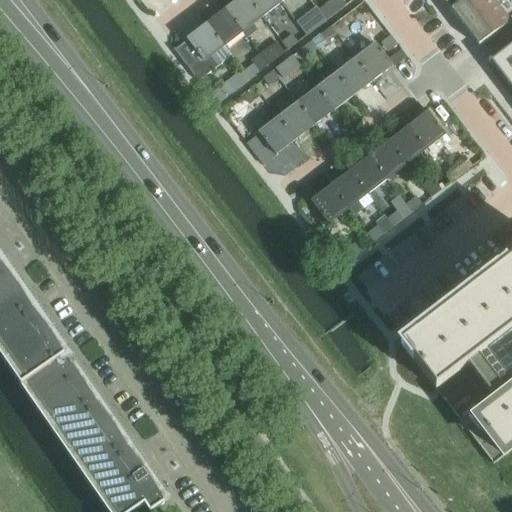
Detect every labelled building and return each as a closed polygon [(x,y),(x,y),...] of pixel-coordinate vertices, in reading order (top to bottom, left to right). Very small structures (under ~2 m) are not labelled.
[(247,0),(243,0),(227,13),(243,34),(262,19),(247,0)] [(277,0),(247,0),(262,19),(281,4),(277,0)] [(334,0),(318,13),(326,22),(346,7),(340,0),(334,0)] [(441,0),(452,14),(469,0),(441,0)] [(492,0),(469,0),(452,14),(465,31),(497,6),(492,0)] [(497,6),(465,31),(479,49),(511,24),(497,6)] [(227,13),(207,27),(224,49),(243,34),(227,13)] [(350,14),(340,21),(346,29),(356,21),(350,14)] [(311,22),(301,30),(307,37),(317,30),(311,22)] [(224,49),(207,27),(188,42),(187,41),(174,51),(199,84),(223,66),(215,55),(224,49)] [(331,29),(321,37),(326,44),(336,36),(331,29)] [(292,37),(282,45),(287,52),(298,44),(292,37)] [(311,44),(301,51),(307,59),(317,51),(311,44)] [(279,47),(263,60),(268,67),(284,55),(279,47)] [(376,47),(356,62),(372,83),(392,68),(376,47)] [(511,48),(491,65),(511,92),(511,48)] [(292,58),(282,66),(288,73),(298,66),(292,58)] [(356,62),(337,77),(353,98),(372,83),(356,62)] [(253,67),(243,74),(249,82),(259,74),(253,67)] [(273,73),(257,85),(264,95),(280,83),(273,73)] [(337,77),(318,91),(334,113),(353,98),(337,77)] [(224,89),(230,96),(240,89),(234,81),(224,89)] [(244,96),(249,103),(259,95),(254,88),(244,96)] [(318,91),(298,106),(315,127),(334,113),(318,91)] [(298,106),(279,121),(295,142),(315,127),(298,106)] [(428,115),(409,131),(425,152),(445,137),(428,115)] [(263,167),(295,142),(279,121),(247,146),(263,167)] [(409,131),(389,145),(406,166),(425,152),(409,131)] [(389,145),(370,160),(387,181),(406,166),(389,145)] [(37,155),(29,161),(35,169),(43,163),(37,155)] [(370,160),(351,175),(367,196),(387,181),(370,160)] [(455,169),(444,177),(450,184),(460,177),(455,169)] [(351,175),(332,189),(348,211),(350,209),(356,217),(364,211),(358,203),(367,196),(351,175)] [(435,184),(425,192),(431,199),(441,191),(435,184)] [(348,211),(332,189),(312,204),(328,226),(348,211)] [(416,199),(406,207),(412,214),(422,206),(416,199)] [(397,214),(387,221),(392,229),(403,221),(397,214)] [(378,228),(368,236),(373,243),(384,236),(378,228)] [(358,243),(348,251),(354,258),(364,251),(358,243)] [(137,511),(138,511),(144,507),(147,511),(154,511),(165,505),(145,472),(151,467),(135,445),(128,450),(113,427),(96,405),(82,381),(64,359),(50,336),(33,314),(18,290),(25,286),(9,263),(1,269),(0,266),(0,357),(5,365),(5,366),(6,368),(7,367),(21,388),(20,388),(22,391),(23,390),(37,410),(36,411),(38,413),(39,413),(53,433),(52,434),(54,436),(55,436),(69,456),(68,457),(70,459),(70,458),(84,479),(85,482),(86,481),(100,501),(99,502),(101,504),(102,504),(107,511),(137,511)] [(401,347),(413,363),(438,396),(493,467),(511,452),(511,264),(509,267),(508,265),(401,347)]
